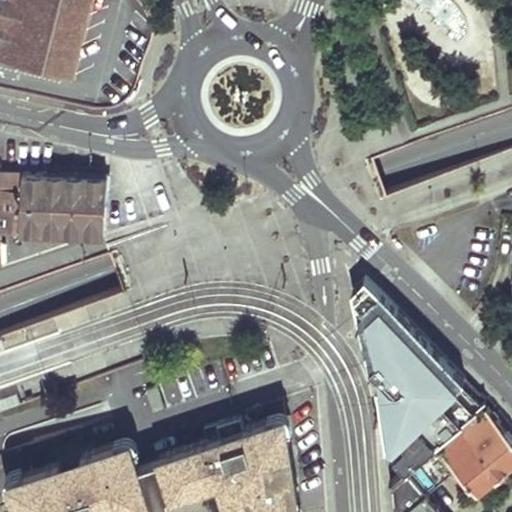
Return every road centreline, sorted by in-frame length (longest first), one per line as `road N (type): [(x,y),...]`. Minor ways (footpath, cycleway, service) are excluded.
road 1 (tertiary): [(315,198),(345,511)]
road 2 (unclassified): [(119,266),(381,173)]
road 3 (secondary): [(511,387),(315,198)]
road 4 (residential): [(381,173),(511,127)]
road 5 (tertiary): [(127,137),(0,111)]
road 6 (residential): [(0,311),(119,266)]
